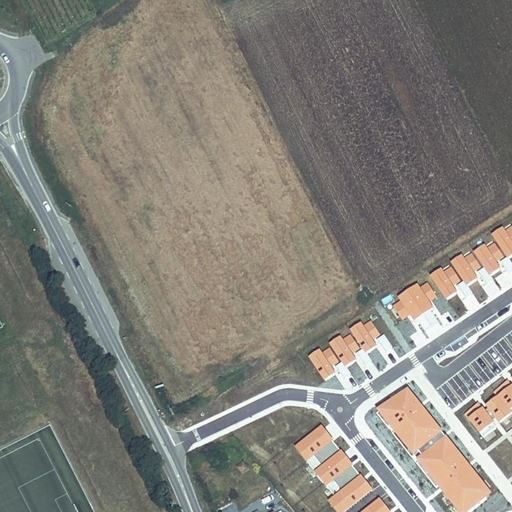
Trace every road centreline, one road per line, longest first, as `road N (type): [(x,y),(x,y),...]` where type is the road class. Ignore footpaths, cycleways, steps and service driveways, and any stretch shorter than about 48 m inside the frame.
road 1 (secondary): [(165,450),(42,210)]
road 2 (residential): [(165,450),(284,394),(340,408)]
road 3 (residential): [(340,408),(415,511)]
